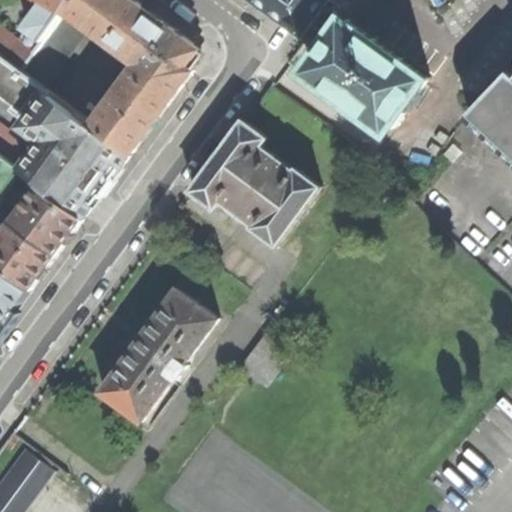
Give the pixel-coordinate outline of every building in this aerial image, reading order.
[(48,0),(49,1),(44,8),(42,7),(28,26),(30,27),(21,38),(0,21),(0,52),(22,70),(74,0),(48,0)] [(138,0),(74,0),(22,70),(43,85),(92,22),(116,40),(143,3),(138,0)] [(255,0),(304,35),(331,0),(255,0)] [(166,20),(143,3),(116,40),(141,59),(92,122),(134,154),(203,62),(201,46),(166,20)] [(348,18),(311,70),(394,130),(433,79),(395,52),(348,18)] [(114,181),(134,154),(92,122),(43,85),(22,70),(0,52),(0,91),(35,118),(43,124),(35,135),(47,144),(25,171),(42,184),(87,217),(114,181)] [(511,73),(470,118),(511,157),(511,73)] [(0,153),(22,170),(25,171),(47,144),(35,135),(43,124),(35,118),(20,137),(0,122),(0,153)] [(256,226),(280,244),(323,185),(300,168),(298,170),(265,145),(271,137),(246,119),(219,156),(194,189),(219,207),(225,200),(233,206),(233,207),(248,218),(249,218),(257,224),(256,226)] [(0,199),(22,170),(0,153),(0,199)] [(74,234),(87,217),(42,184),(15,221),(60,255),(74,234)] [(48,270),(60,255),(15,221),(0,241),(0,269),(29,291),(48,270)] [(0,330),(29,291),(0,269),(0,330)] [(105,391),(146,421),(179,376),(182,378),(192,365),(189,363),(222,318),(181,287),(160,316),(159,316),(139,341),(125,360),(126,362),(105,391)] [(271,326),(242,365),(267,385),(296,345),(271,326)] [(26,452),(0,486),(0,511),(23,511),(54,472),(26,452)]
